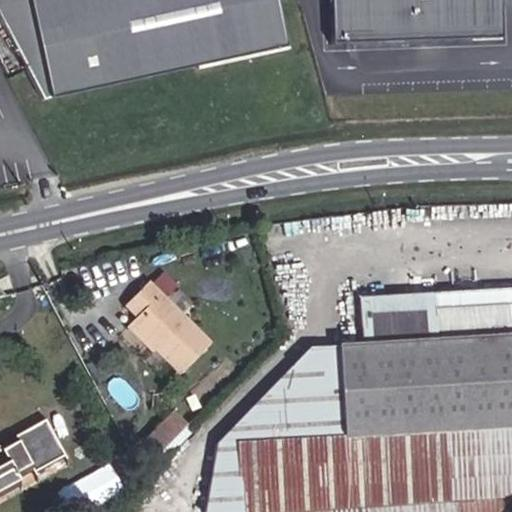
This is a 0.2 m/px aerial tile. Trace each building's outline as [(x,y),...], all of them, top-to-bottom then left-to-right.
[(11,0),(67,96),(286,49),(275,0),(11,0)] [(498,0),(329,0),(331,44),(500,38),(498,0)] [(208,342),(149,284),(128,308),(138,318),(162,342),(155,348),(179,372),(208,342)] [(511,511),(511,288),(359,297),(361,346),(309,349),(220,449),(206,511),(511,511)] [(162,342),(138,318),(128,328),(152,351),(155,348),(162,342)] [(141,443),(152,455),(183,426),(172,414),(141,443)] [(62,458),(44,423),(15,439),(14,437),(0,444),(0,493),(17,484),(13,476),(29,467),(32,474),(62,458)] [(74,511),(78,511),(123,487),(109,463),(61,490),(74,511)]
